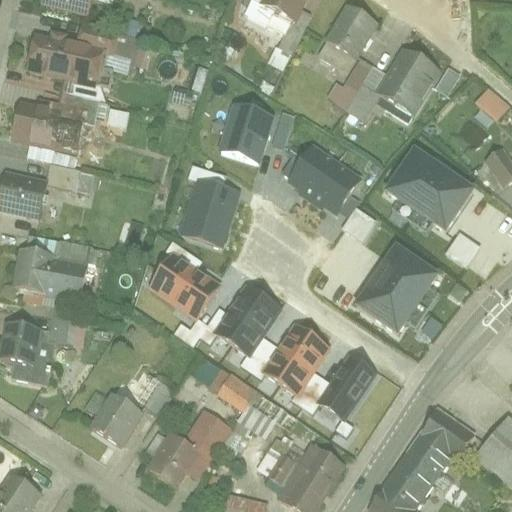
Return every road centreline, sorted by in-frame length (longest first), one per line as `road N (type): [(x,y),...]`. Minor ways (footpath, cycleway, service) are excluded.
road 1 (residential): [(130,511),(0,423),(0,31),(7,0)]
road 2 (tertiary): [(442,374),(344,511)]
